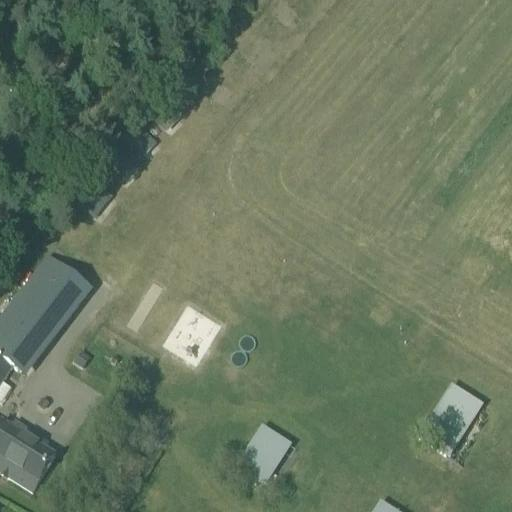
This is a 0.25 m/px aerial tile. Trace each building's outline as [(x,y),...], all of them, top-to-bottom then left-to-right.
[(0,319),(0,384),(10,369),(18,376),(82,290),(44,261),(0,319)] [(480,406),(450,387),(415,441),(445,461),(480,406)] [(56,460),(1,424),(0,425),(0,461),(2,463),(0,466),(0,476),(33,497),(56,460)] [(285,445),(260,429),(235,467),(260,483),(285,445)] [(143,495),(159,504),(169,485),(153,476),(143,495)]
